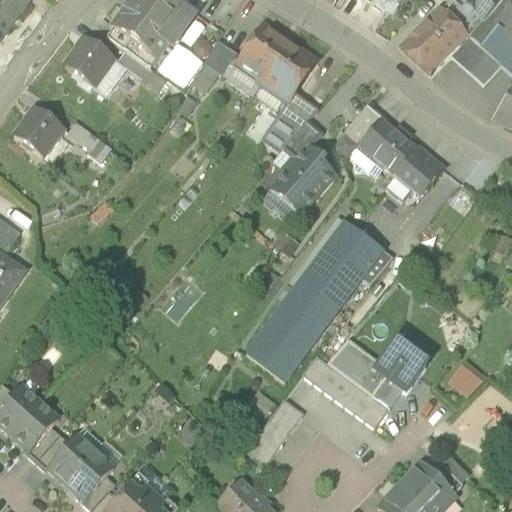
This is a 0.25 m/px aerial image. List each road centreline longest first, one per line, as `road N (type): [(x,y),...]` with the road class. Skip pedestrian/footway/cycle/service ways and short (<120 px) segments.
road 1 (residential): [(511,157),(278,0)]
road 2 (residential): [(340,511),(436,416)]
road 3 (residential): [(80,0),(0,101)]
